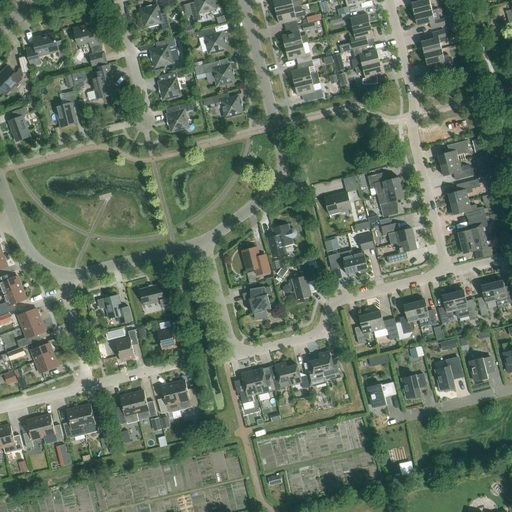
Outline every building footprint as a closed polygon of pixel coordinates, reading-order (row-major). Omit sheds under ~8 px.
[(195,0),(196,2),(189,4),(194,22),(201,20),(199,13),(215,9),(213,0),(195,0)] [(274,0),(273,0),(276,12),(301,6),(301,4),(299,0),(274,0)] [(414,15),(432,10),(429,0),(423,0),(424,0),(411,3),(414,15)] [(163,30),(170,28),(166,13),(159,15),(157,6),(141,10),(141,12),(139,12),(141,18),(143,18),(145,27),(148,26),(149,28),(158,25),(158,23),(161,23),(163,30)] [(301,6),(276,12),(279,24),(297,20),(295,13),(303,11),(301,6)] [(437,9),(432,10),(414,15),(417,26),(429,23),(431,29),(445,25),(444,19),(440,20),(437,9)] [(353,31),(371,26),(368,14),(350,19),(353,31)] [(329,18),(331,24),(343,21),(341,15),(329,18)] [(314,22),(302,25),(304,32),(315,29),(314,22)] [(74,39),(76,39),(78,45),(86,43),(87,44),(89,45),(90,45),(91,47),(93,55),(90,56),(93,66),(107,62),(104,51),(103,52),(101,44),(102,44),(98,28),(87,30),(86,26),(74,29),(75,33),(73,33),(72,35),(73,38),(74,39)] [(194,33),(192,26),(184,28),(186,35),(194,33)] [(366,47),(365,41),(374,38),(371,26),(353,31),(348,32),(351,43),(339,46),(341,53),(353,50),(366,47)] [(226,49),(222,33),(214,35),(213,29),(195,33),(197,39),(205,37),(209,54),(226,49)] [(434,39),(421,42),(424,54),(442,49),(440,43),(447,41),(445,36),(446,36),(444,30),(432,33),(434,39)] [(306,37),(301,38),(300,32),(282,36),(285,48),(303,44),(307,43),(306,37)] [(35,47),(27,49),(31,66),(40,64),(38,56),(59,51),(60,57),(66,56),(62,41),(57,42),(55,34),(33,40),(35,47)] [(155,67),(172,63),(168,48),(177,46),(175,38),(157,43),(158,49),(151,51),(155,67)] [(303,44),(285,48),(288,60),(296,58),(298,64),(312,61),(311,54),(310,53),(305,54),(303,44)] [(353,50),(355,57),(355,59),(351,60),(353,69),(355,68),(356,69),(380,62),(377,50),(368,53),(366,47),(353,50)] [(439,62),(441,68),(453,65),(451,59),(449,59),(448,55),(443,56),(442,49),(424,54),(427,65),(439,62)] [(335,55),(338,66),(344,65),(341,53),(335,55)] [(23,75),(22,74),(30,72),(26,56),(18,58),(21,68),(15,73),(8,66),(2,71),(4,73),(0,76),(0,88),(5,94),(21,79),(20,78),(23,75)] [(334,63),(332,56),(323,58),(325,65),(334,63)] [(234,81),(230,65),(225,66),(224,60),(203,65),(205,73),(214,71),(217,86),(234,81)] [(310,74),(309,67),(313,66),(312,61),(298,64),(299,70),(291,72),(294,84),(319,78),(317,72),(310,74)] [(357,74),(364,72),(365,79),(363,79),(363,85),(377,84),(377,76),(383,74),(380,62),(356,69),(357,74)] [(97,99),(111,95),(117,93),(109,64),(95,68),(98,78),(92,79),(97,99)] [(205,73),(203,65),(194,67),(196,75),(205,73)] [(163,99),(180,95),(176,79),(184,76),(183,70),(165,75),(167,81),(159,83),(163,99)] [(88,78),(86,71),(72,74),(75,86),(76,86),(77,90),(82,89),(82,87),(86,86),(85,83),(88,78)] [(331,83),(338,81),(336,74),(330,76),(331,83)] [(64,76),(67,88),(74,87),(71,75),(64,76)] [(294,84),(297,96),(306,94),(308,102),(324,98),(322,89),(315,91),(313,85),(320,83),(319,78),(294,84)] [(65,94),(67,104),(57,107),(62,127),(76,123),(72,108),(78,106),(74,91),(65,94)] [(226,118),(242,113),(238,97),(230,99),(228,93),(213,97),(214,104),(222,102),(226,118)] [(188,127),(184,112),(197,109),(195,101),(179,106),(180,112),(167,115),(172,131),(188,127)] [(29,114),(27,107),(12,112),(15,119),(9,121),(17,142),(30,137),(23,116),(29,114)] [(467,153),(466,149),(469,148),(467,141),(449,145),(451,152),(438,155),(441,166),(458,161),(457,156),(467,153)] [(459,179),(472,176),(476,175),(474,169),(467,165),(460,167),(458,161),(441,166),(444,176),(458,173),(459,179)] [(375,188),(377,194),(401,188),(399,177),(388,180),(386,172),(367,177),(371,189),(375,188)] [(358,190),(355,176),(343,179),(346,193),(358,190)] [(462,190),(448,194),(451,205),(468,200),(467,194),(473,192),(472,189),(480,187),(478,179),(461,184),(462,190)] [(401,188),(377,194),(380,205),(383,217),(398,214),(395,201),(404,199),(401,188)] [(325,198),(329,214),(351,208),(347,193),(325,198)] [(476,205),(470,206),(468,200),(451,205),(452,208),(450,209),(449,210),(451,215),(451,216),(454,215),(467,212),(469,221),(486,216),(483,207),(477,208),(476,205)] [(458,233),(456,233),(455,234),(457,240),(458,240),(460,240),(461,243),(485,237),(483,227),(488,226),(486,216),(469,221),(471,229),(458,233)] [(360,230),(370,228),(368,220),(359,222),(358,224),(360,230)] [(394,233),(397,243),(414,239),(412,228),(398,231),(396,223),(381,227),(384,236),(394,233)] [(288,224),(273,228),(275,236),(268,238),(273,258),(287,254),(285,246),(293,244),(292,239),(294,238),(295,238),(296,237),(296,236),(297,235),(297,234),(297,233),(297,232),(296,231),(295,230),(294,230),(293,229),(292,229),(289,230),(288,224)] [(362,251),(375,248),(371,233),(358,237),(362,251)] [(461,243),(464,254),(477,251),(479,259),(492,255),(490,247),(488,247),(485,237),(461,243)] [(328,249),(340,248),(339,238),(326,240),(328,249)] [(414,239),(397,243),(400,254),(387,257),(388,263),(408,259),(406,252),(417,249),(414,239)] [(257,247),(242,251),(248,271),(255,269),(257,275),(270,272),(267,258),(266,254),(259,256),(257,247)] [(344,265),(346,274),(357,272),(353,254),(352,250),(341,253),(328,256),(331,268),(344,265)] [(368,269),(364,251),(353,254),(357,272),(361,271),(362,274),(369,272),(368,269)] [(279,261),(270,263),(272,270),(280,268),(279,261)] [(282,278),(288,270),(286,268),(280,269),(277,274),(282,278)] [(297,299),(311,296),(307,282),(315,280),(312,268),(300,271),(302,277),(292,280),(297,299)] [(0,285),(4,295),(22,288),(18,276),(0,283),(0,285)] [(511,287),(505,290),(503,280),(492,283),(496,301),(498,307),(508,305),(508,304),(511,303),(511,287)] [(488,314),(486,303),(496,301),(492,283),(481,286),(484,299),(478,301),(481,316),(488,314)] [(163,307),(173,304),(170,291),(163,293),(160,284),(140,290),(144,306),(161,301),(163,307)] [(250,292),(242,294),(244,301),(249,299),(253,314),(254,313),(255,320),(267,319),(266,310),(271,309),(267,295),(272,294),(270,287),(264,288),(250,290),(250,292)] [(13,305),(27,299),(22,288),(4,295),(7,302),(0,304),(0,315),(15,310),(13,305)] [(474,302),(467,303),(464,290),(453,293),(457,310),(459,319),(470,316),(470,319),(478,317),(474,302)] [(442,296),(445,309),(439,310),(442,324),(449,322),(449,319),(453,318),(451,312),(457,310),(453,293),(442,296)] [(118,295),(104,299),(98,300),(100,308),(106,307),(109,319),(117,317),(118,322),(125,320),(125,323),(132,321),(129,307),(122,308),(118,295)] [(419,320),(420,327),(431,324),(431,325),(437,324),(434,312),(428,313),(425,300),(414,303),(419,320)] [(407,319),(400,321),(404,334),(410,332),(410,330),(414,328),(412,322),(419,320),(414,303),(403,305),(407,319)] [(37,309),(18,316),(22,327),(41,320),(37,309)] [(374,331),(385,329),(387,328),(390,340),(399,338),(395,323),(384,326),(380,311),(370,314),(374,331)] [(0,316),(0,325),(12,321),(9,313),(0,316)] [(366,342),(365,340),(369,339),(368,333),(374,331),(370,314),(359,317),(362,330),(355,331),(359,344),(366,342)] [(32,337),(45,332),(41,320),(22,327),(26,338),(18,341),(20,348),(34,343),(32,337)] [(158,332),(162,350),(177,347),(174,335),(180,334),(177,320),(170,321),(172,328),(158,332)] [(130,339),(116,342),(121,361),(135,357),(132,346),(138,344),(135,330),(128,332),(130,339)] [(455,339),(448,341),(450,349),(458,347),(455,339)] [(54,355),(50,343),(31,351),(36,362),(54,355)] [(423,345),(412,348),(414,357),(425,354),(423,345)] [(7,353),(10,361),(26,355),(23,347),(7,353)] [(511,350),(503,353),(508,373),(511,371),(511,350)] [(330,351),(319,354),(320,359),(323,372),(324,372),(326,382),(343,377),(342,374),(339,362),(338,358),(332,359),(330,351)] [(40,374),(58,366),(54,355),(36,362),(40,374)] [(469,362),(474,381),(488,378),(486,373),(494,371),(491,357),(483,359),(483,358),(469,362)] [(463,377),(458,358),(447,361),(448,367),(435,370),(440,390),(446,389),(446,390),(455,388),(452,379),(463,377)] [(320,359),(309,362),(312,374),(306,375),(310,387),(327,383),(326,382),(324,372),(323,372),(320,359)] [(272,380),(275,391),(281,390),(281,388),(291,385),(287,367),(285,363),(275,365),(278,378),(272,380)] [(287,367),(291,385),(302,383),(303,389),(310,387),(306,375),(301,377),(297,365),(287,367)] [(263,368),(252,371),(258,396),(275,391),(272,380),(271,373),(265,375),(263,368)] [(13,371),(4,375),(8,385),(17,381),(13,371)] [(251,396),(258,394),(252,371),(241,374),(246,391),(240,392),(243,404),(253,401),(251,396)] [(402,379),(407,398),(412,397),(412,399),(421,397),(418,388),(426,386),(423,374),(415,376),(415,375),(402,379)] [(192,406),(198,405),(195,391),(188,392),(185,381),(173,384),(180,410),(192,406)] [(373,407),(386,404),(385,397),(396,394),(393,382),(382,385),(381,384),(368,388),(373,407)] [(173,384),(161,387),(164,398),(158,400),(162,414),(168,412),(180,410),(173,384)] [(144,391),(132,394),(137,413),(149,410),(150,417),(157,415),(153,401),(147,403),(144,391)] [(120,425),(127,423),(127,424),(139,421),(137,413),(132,394),(120,397),(123,409),(117,410),(120,425)] [(99,431),(98,428),(103,427),(100,415),(94,416),(91,405),(79,408),(86,434),(99,431)] [(67,438),(70,437),(71,438),(86,434),(79,408),(67,411),(70,422),(63,424),(67,438)] [(45,444),(64,439),(60,425),(54,427),(51,415),(39,418),(44,437),(45,444)] [(160,419),(163,429),(171,427),(168,417),(160,419)] [(32,440),(44,437),(39,418),(27,421),(30,433),(23,434),(27,448),(34,447),(32,440)] [(162,430),(159,418),(151,420),(154,432),(162,430)] [(0,427),(0,433),(3,447),(15,444),(17,451),(24,449),(20,435),(14,437),(11,425),(0,427)] [(111,447),(108,437),(101,439),(103,449),(111,447)] [(64,446),(58,447),(62,466),(71,463),(69,454),(66,454),(64,446)] [(270,486),(282,483),(280,475),(268,478),(270,486)]
